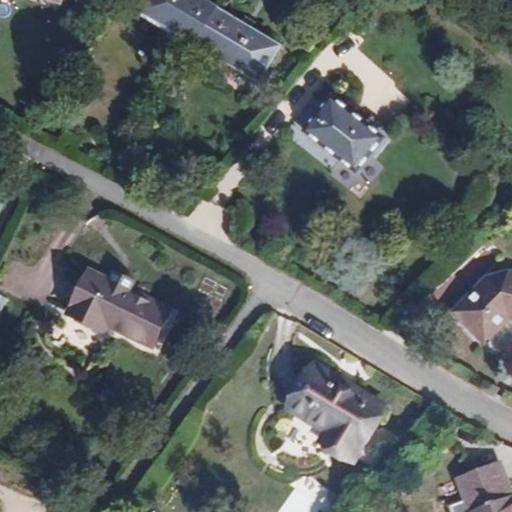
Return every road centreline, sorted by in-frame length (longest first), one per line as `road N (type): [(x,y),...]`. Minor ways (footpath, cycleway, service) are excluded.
road 1 (residential): [(511,418),(259,260),(0,125)]
road 2 (unknown): [(289,279),(109,511)]
